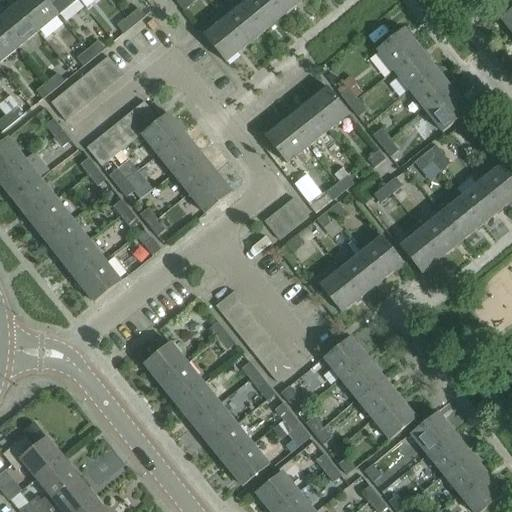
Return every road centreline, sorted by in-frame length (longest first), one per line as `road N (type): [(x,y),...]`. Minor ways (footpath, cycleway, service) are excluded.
road 1 (residential): [(214,240),(256,206),(259,180),(171,67),(76,141)]
road 2 (tertiary): [(193,511),(70,362)]
road 3 (residential): [(70,362),(214,240)]
road 4 (residential): [(214,240),(307,356)]
